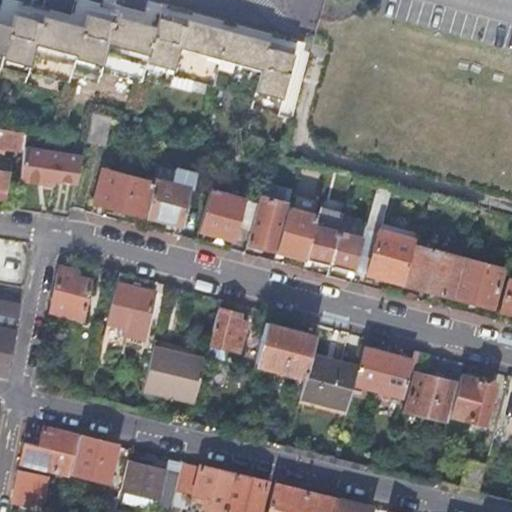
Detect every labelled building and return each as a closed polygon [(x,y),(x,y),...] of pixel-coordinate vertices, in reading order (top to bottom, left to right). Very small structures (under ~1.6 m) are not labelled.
[(122,18),(85,8),(80,26),(47,17),(12,8),(6,26),(0,24),(0,85),(19,90),(23,77),(64,88),(66,80),(95,87),(98,75),(138,85),(139,80),(168,87),(171,74),(252,96),(248,109),(283,118),(301,51),(273,43),(182,19),(157,12),(153,27),(122,18)] [(103,145),(110,115),(94,111),(91,111),(85,141),(103,145)] [(0,147),(2,148),(23,152),(24,148),(26,133),(0,129),(0,147)] [(232,146),(221,143),(217,157),(228,160),(232,146)] [(81,156),(24,148),(23,152),(19,181),(32,183),(45,185),(46,180),(55,181),(76,184),(79,169),(81,156)] [(116,210),(145,218),(153,183),(102,170),(94,204),(116,210)] [(153,183),(145,218),(174,225),(181,227),(191,188),(194,189),(198,175),(179,170),(175,185),(154,180),(153,183)] [(392,187),(378,183),(366,226),(362,239),(353,271),(379,278),(402,284),(413,245),(414,240),(380,231),(392,187)] [(262,185),(259,196),(288,204),(291,193),(262,185)] [(208,191),(198,231),(225,240),(232,241),(235,230),(249,234),(257,204),(208,191)] [(259,196),(257,204),(249,234),(246,244),(263,249),(276,252),(288,209),(289,204),(288,204),(259,196)] [(319,208),(317,216),(305,260),(316,263),(329,266),(343,214),(319,208)] [(317,216),(288,209),(276,252),(292,256),(305,260),(317,216)] [(343,214),(329,266),(342,270),(353,273),(353,271),(362,239),(343,234),(347,221),(349,216),(343,214)] [(366,226),(347,221),(343,234),(362,239),(366,226)] [(413,245),(402,284),(426,290),(451,297),(461,258),(413,245)] [(461,258),(451,297),(472,303),(493,308),(503,269),(461,258)] [(77,272),(58,268),(49,312),(82,320),(91,281),(85,280),(76,278),(77,272)] [(511,280),(507,280),(498,311),(511,314),(511,280)] [(121,285),(117,284),(107,324),(123,328),(121,335),(142,340),(145,326),(154,293),(140,290),(121,285)] [(0,330),(13,333),(19,305),(0,301),(0,330)] [(217,310),(206,352),(205,357),(224,362),(228,350),(238,352),(246,323),(241,322),(237,321),(239,315),(217,310)] [(303,377),(308,358),(313,335),(289,329),(265,323),(257,353),(255,364),(303,377)] [(13,333),(0,330),(0,375),(3,376),(5,375),(13,333)] [(182,346),(155,340),(153,348),(204,360),(205,357),(206,352),(182,346)] [(204,360),(153,348),(143,390),(193,402),(204,360)] [(400,398),(407,372),(410,361),(397,358),(373,351),(362,348),(356,370),(353,385),(400,398)] [(241,366),(253,369),(255,364),(257,353),(245,350),(241,366)] [(423,370),(427,356),(412,352),(410,361),(407,372),(414,373),(403,411),(447,422),(448,415),(457,384),(434,378),(420,374),(421,370),(423,370)] [(346,409),(353,385),(356,370),(332,364),(308,358),(303,377),(298,397),(346,409)] [(481,383),(459,377),(457,384),(448,415),(483,425),(494,386),(481,383)] [(18,464),(69,476),(69,473),(78,437),(43,428),(38,446),(23,442),(18,464)] [(106,482),(115,446),(97,442),(78,437),(69,473),(106,482)] [(119,491),(171,504),(174,491),(178,475),(152,468),(126,462),(119,491)] [(174,491),(191,496),(199,466),(181,462),(178,475),(174,491)] [(459,489),(479,494),(486,467),(466,462),(459,489)] [(213,511),(265,511),(267,507),(261,506),(267,483),(199,466),(191,496),(192,496),(191,502),(205,506),(203,509),(213,511)] [(333,511),(337,501),(305,493),(272,485),(267,507),(265,511),(333,511)] [(102,494),(97,511),(114,511),(117,498),(102,494)] [(369,511),(370,509),(354,505),(337,501),(333,511),(369,511)]
